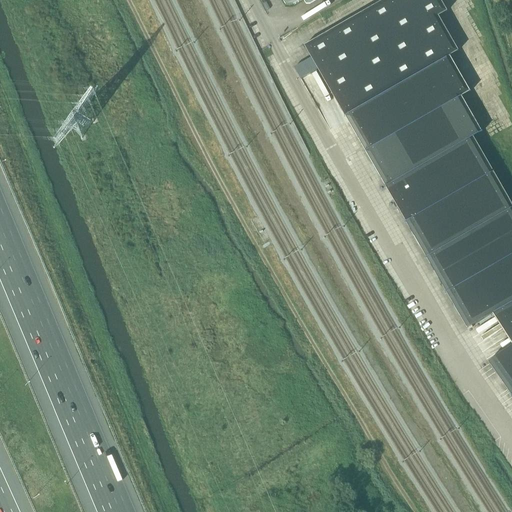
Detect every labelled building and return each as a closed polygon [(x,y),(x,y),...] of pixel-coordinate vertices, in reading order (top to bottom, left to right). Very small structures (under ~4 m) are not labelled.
[(384,0),(305,46),(345,116),(449,56),(458,51),(438,16),(447,11),(440,0),(384,0)] [(345,116),(365,151),(461,97),(470,92),(449,56),(345,116)] [(461,97),(365,151),(386,187),(386,186),(473,137),(481,132),(461,97)] [(473,137),(386,186),(405,220),(492,170),(477,145),(473,137)] [(405,220),(426,256),(511,206),(511,205),(492,170),(405,220)] [(511,206),(426,256),(425,256),(446,292),(511,254),(511,206)] [(511,254),(446,292),(466,327),(499,308),(511,301),(511,254)] [(511,301),(499,308),(511,326),(511,301)] [(511,343),(487,361),(511,395),(511,394),(511,343)]
